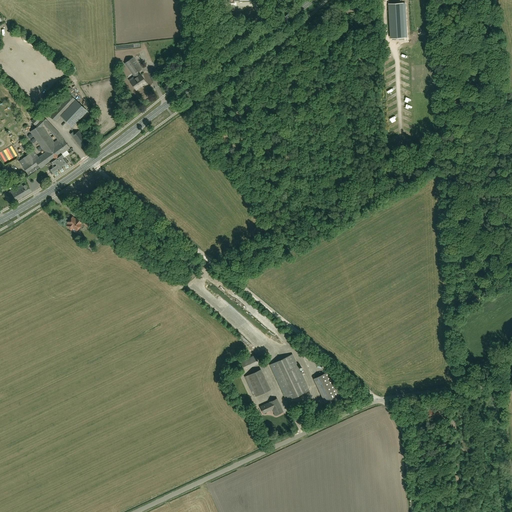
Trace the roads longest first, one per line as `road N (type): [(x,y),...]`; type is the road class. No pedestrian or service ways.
road 1 (unclassified): [(136,511),(367,403),(511,388)]
road 2 (track): [(104,175),(380,399)]
road 3 (primary): [(90,162),(312,0)]
road 4 (unclassified): [(90,162),(0,66)]
road 5 (track): [(380,399),(407,439),(415,511)]
